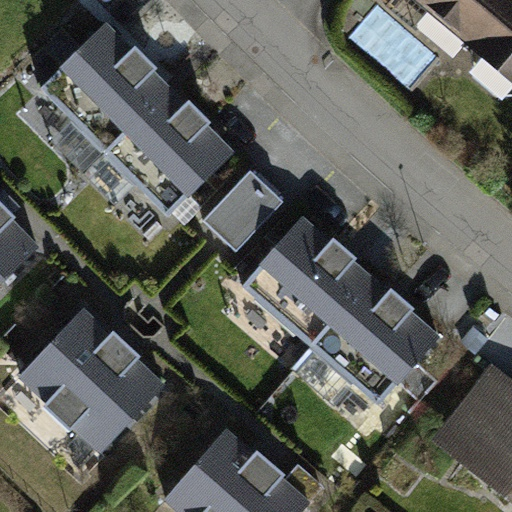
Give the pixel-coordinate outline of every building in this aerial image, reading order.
[(511,89),(511,0),(422,0),(469,39),(466,45),(478,53),(478,77),(496,91),(511,89)] [(131,50),(105,24),(41,88),(72,120),(104,152),(169,89),(152,72),(157,68),(135,46),(131,50)] [(184,105),(169,89),(104,152),(137,185),(168,216),(232,153),(205,126),(210,122),(189,101),(184,105)] [(104,152),(72,120),(50,140),(83,173),(104,152)] [(104,152),(83,173),(115,206),(137,185),(104,152)] [(250,170),(203,220),(236,251),(283,201),(250,170)] [(0,283),(37,247),(11,221),(16,217),(0,200),(0,283)] [(329,242),(302,218),(242,287),(310,345),(370,277),(352,262),(356,257),(333,238),(329,242)] [(387,293),(370,277),(310,345),(378,404),(438,336),(410,312),(414,308),(391,288),(387,293)] [(109,335),(82,311),(21,376),(47,401),(43,405),(70,430),(74,426),(101,451),(163,386),(136,361),(140,356),(113,331),(109,335)] [(511,390),(491,375),(448,430),(474,450),(465,461),(511,497),(511,390)] [(253,454),(225,431),(166,499),(181,511),(300,511),(309,503),(283,481),(281,479),(285,474),(256,450),(253,454)] [(298,463),(283,481),(309,503),(323,486),(298,463)]
